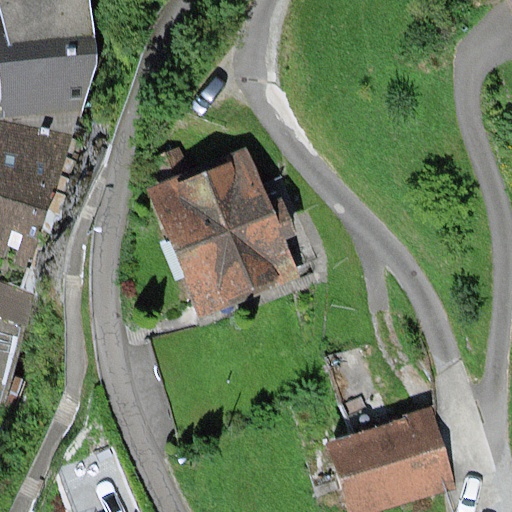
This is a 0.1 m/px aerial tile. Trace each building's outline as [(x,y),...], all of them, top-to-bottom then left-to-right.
[(0,0),(0,103),(1,110),(3,125),(69,131),(76,131),(90,64),(82,0),(0,0)] [(3,125),(0,132),(0,282),(19,288),(45,185),(54,189),(69,131),(3,125)] [(172,151),(147,163),(157,183),(182,171),(172,151)] [(203,305),(286,271),(269,233),(241,164),(158,199),(203,305)] [(0,405),(32,291),(19,288),(0,282),(0,405)] [(391,398),(338,410),(361,510),(442,492),(427,427),(399,433),(391,398)]
